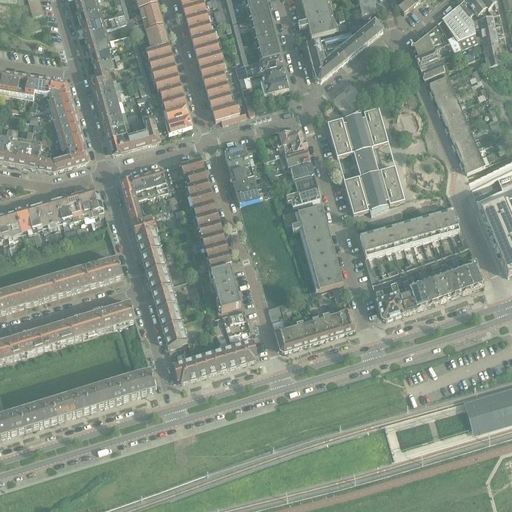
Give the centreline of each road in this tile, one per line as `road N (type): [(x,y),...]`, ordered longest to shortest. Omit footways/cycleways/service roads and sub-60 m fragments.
road 1 (residential): [(278,379),(207,145)]
road 2 (residential): [(372,349),(308,113)]
road 3 (residential): [(0,478),(176,423)]
road 4 (residential): [(173,411),(0,463)]
road 5 (residential): [(207,145),(166,0)]
road 6 (residential): [(0,334),(138,290)]
road 7 (residential): [(376,362),(509,318)]
road 8 (residential): [(504,305),(372,349)]
road 9 (residential): [(173,411),(138,290)]
road 10 (residential): [(504,305),(459,192)]
